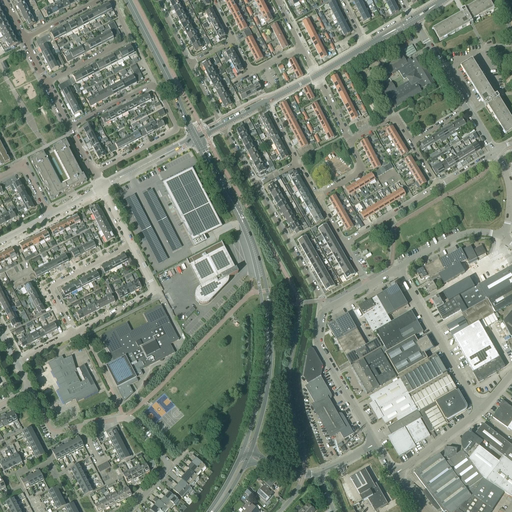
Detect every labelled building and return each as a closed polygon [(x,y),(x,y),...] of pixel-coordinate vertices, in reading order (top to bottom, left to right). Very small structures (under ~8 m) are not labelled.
[(63,10),(69,7),(65,0),(64,0),(60,3),(63,10)] [(177,0),(170,4),(171,7),(170,8),(172,10),(172,9),(179,5),(177,0)] [(257,8),(264,5),(261,0),(259,0),(254,3),(257,8)] [(463,14),(433,31),(434,32),(439,42),(466,26),(470,25),(469,24),(470,23),(471,24),(471,25),(473,24),(472,21),(472,20),(493,8),(494,9),(498,7),(494,0),(492,0),(490,1),(489,0),(482,0),(465,9),(462,11),(463,14)] [(59,1),(54,4),(54,5),(58,12),(63,10),(60,3),(59,1)] [(202,9),(210,6),(207,1),(200,4),(202,9)] [(393,1),(386,4),(388,7),(389,10),(396,6),(393,1)] [(24,3),(17,6),(19,12),(26,8),(29,7),(26,2),(24,3)] [(229,11),(236,8),(233,2),(226,6),(229,11)] [(334,2),(327,5),(330,11),(336,7),(334,2)] [(363,2),(361,2),(355,6),(358,11),(364,8),(363,5),(365,5),(363,2)] [(109,14),(108,13),(112,11),(108,4),(102,7),(106,15),(106,14),(107,16),(109,14)] [(172,9),(172,10),(172,12),(174,11),(175,14),(182,11),(181,8),(184,6),(182,4),(179,5),(172,9)] [(51,7),(51,6),(50,5),(48,6),(48,7),(53,15),(58,12),(54,5),(51,7)] [(260,14),(266,10),(264,5),(257,8),(260,14)] [(396,6),(389,10),(392,15),(398,12),(396,6)] [(47,18),(53,15),(48,7),(43,10),(43,9),(40,11),(44,18),(47,17),(47,18)] [(100,17),(106,15),(102,7),(96,10),(100,17)] [(333,16),(339,13),(336,7),(330,11),(333,16)] [(22,17),(29,13),(26,8),(19,12),(22,17)] [(232,17),(238,13),(236,8),(229,11),(232,17)] [(361,17),(367,14),(364,8),(358,11),(361,17)] [(94,20),(100,17),(96,10),(90,13),(94,20)] [(208,19),(214,15),(211,10),(205,13),(208,19)] [(263,19),(269,16),(266,10),(260,14),(263,19)] [(182,11),(175,14),(176,16),(177,18),(176,18),(177,20),(178,20),(185,16),(182,11)] [(25,22),(32,19),(29,13),(22,17),(25,22)] [(89,23),(94,20),(90,13),(85,16),(89,23)] [(234,22),(241,18),(238,13),(232,17),(234,22)] [(339,13),(333,16),(336,21),(342,18),(339,13)] [(364,23),(370,19),(367,14),(361,17),(364,23)] [(208,19),(206,20),(209,25),(211,24),(217,21),(214,15),(208,19)] [(83,26),(89,23),(85,16),(79,19),(83,26)] [(178,20),(177,20),(178,22),(179,22),(181,25),(188,21),(185,16),(178,20)] [(265,25),(272,21),(269,16),(263,19),(265,25)] [(237,27),(244,24),(241,18),(234,22),(237,27)] [(338,26),(345,23),(342,18),(336,21),(338,26)] [(28,28),(35,24),(32,19),(25,22),(28,28)] [(77,29),(83,26),(79,19),(73,22),(77,29)] [(308,20),(302,23),(305,29),(310,26),(308,20)] [(188,21),(181,25),(182,28),(181,29),(183,31),(184,30),(191,27),(188,21)] [(217,21),(211,24),(213,29),(219,26),(217,21)] [(71,32),(77,29),(73,22),(67,25),(71,32)] [(345,23),(338,26),(341,32),(347,29),(345,23)] [(0,34),(10,29),(7,24),(0,28),(0,34)] [(240,33),(242,31),(247,29),(244,24),(237,27),(240,33)] [(65,35),(71,32),(67,25),(62,28),(65,35)] [(274,33),(279,31),(276,25),(271,28),(274,33)] [(214,36),(222,31),(219,26),(213,29),(215,32),(213,33),(214,36)] [(310,26),(305,29),(307,34),(313,31),(310,26)] [(184,30),(183,31),(183,33),(185,32),(186,36),(193,32),(191,27),(184,30)] [(60,38),(65,35),(62,28),(56,31),(60,38)] [(0,40),(12,34),(10,29),(0,34),(0,40)] [(347,29),(341,32),(344,37),(350,34),(347,29)] [(113,36),(112,33),(111,31),(110,30),(103,33),(104,35),(107,43),(113,39),(112,37),(113,36)] [(54,41),(60,38),(56,31),(50,34),(53,40),(54,41)] [(224,37),(225,37),(222,31),(214,36),(215,37),(217,36),(219,40),(218,40),(219,43),(225,40),(224,37)] [(276,39),(282,36),(279,31),(274,33),(276,39)] [(310,39),(316,36),(313,31),(307,34),(310,39)] [(193,32),(186,36),(188,39),(187,39),(188,41),(196,37),(193,32)] [(0,45),(0,47),(15,39),(12,34),(0,40),(0,45)] [(102,46),(107,43),(104,35),(98,38),(102,46)] [(279,45),(285,42),(282,36),(276,39),(279,45)] [(313,45),(318,42),(316,36),(310,39),(313,45)] [(196,37),(188,41),(189,43),(190,43),(192,46),(199,42),(196,37)] [(98,38),(94,40),(93,38),(91,39),(92,41),(96,48),(102,46),(98,38)] [(247,47),(254,43),(251,38),(247,40),(244,41),(247,47)] [(14,46),(17,44),(15,39),(0,47),(3,52),(4,54),(15,49),(14,46)] [(90,52),(96,48),(92,41),(86,44),(90,52)] [(195,52),(202,49),(199,42),(192,46),(195,52)] [(282,51),(288,48),(285,42),(279,45),(282,51)] [(321,47),(320,44),(318,42),(313,45),(315,50),(321,47)] [(250,52),(257,49),(254,43),(247,47),(250,52)] [(84,54),(90,52),(86,44),(81,47),(84,54)] [(42,55),(49,50),(46,45),(39,48),(38,49),(42,55)] [(412,45),(403,51),(407,58),(416,53),(412,45)] [(324,52),(322,49),(325,48),(323,46),(321,47),(315,50),(318,55),(324,52)] [(79,57),(84,54),(81,47),(75,50),(79,57)] [(134,50),(132,51),(130,47),(124,50),(128,57),(136,53),(134,50)] [(253,58),(260,54),(257,49),(250,52),(253,58)] [(45,60),(52,56),(49,50),(42,55),(45,60)] [(75,50),(71,52),(70,50),(68,51),(73,61),(79,57),(75,50)] [(122,60),(128,57),(124,50),(118,53),(122,60)] [(228,50),(224,52),(225,53),(225,54),(227,59),(228,59),(235,55),(232,50),(229,51),(228,50)] [(67,63),(73,61),(68,51),(66,52),(67,54),(63,56),(67,63)] [(324,52),(318,55),(321,61),(327,58),(324,52)] [(117,63),(122,60),(118,53),(113,56),(117,63)] [(260,54),(253,58),(255,63),(262,59),(261,57),(260,54)] [(225,61),(221,63),(222,64),(230,60),(231,64),(238,61),(235,55),(228,59),(227,59),(224,60),(225,61)] [(48,66),(55,62),(52,56),(45,60),(48,66)] [(111,66),(117,63),(113,56),(107,59),(111,66)] [(386,96),(387,95),(395,109),(422,93),(420,90),(426,86),(427,88),(435,84),(419,57),(412,62),(410,59),(405,61),(403,57),(383,69),(387,76),(391,73),(392,75),(398,72),(403,79),(405,80),(406,78),(410,84),(408,85),(407,83),(395,90),(391,82),(391,83),(381,89),(381,88),(381,89),(386,97),(386,96)] [(212,68),(220,64),(217,58),(214,59),(215,63),(211,65),(210,64),(212,63),(211,61),(210,61),(209,60),(207,61),(208,63),(206,63),(205,61),(202,63),(203,65),(202,66),(205,72),(212,68)] [(105,69),(111,66),(107,59),(101,62),(105,69)] [(291,68),(296,65),(293,59),(288,62),(291,68)] [(507,134),(511,131),(511,118),(500,99),(498,95),(495,96),(490,88),(476,65),(473,60),(471,61),(462,67),(472,82),(473,84),(484,102),(485,103),(486,103),(486,104),(485,105),(486,107),(485,107),(486,107),(487,106),(487,107),(489,106),(507,134)] [(234,69),(240,66),(238,61),(231,64),(234,69)] [(51,72),(58,68),(55,62),(48,66),(51,72)] [(99,72),(105,69),(101,62),(95,65),(99,72)] [(93,75),(99,72),(95,65),(89,68),(93,75)] [(294,74),(299,71),(296,65),(291,68),(294,74)] [(241,73),(243,72),(240,66),(234,69),(237,75),(236,75),(237,78),(242,75),(241,73)] [(88,78),(93,75),(89,68),(84,71),(88,78)] [(212,68),(205,72),(207,75),(205,75),(207,77),(215,73),(212,68)] [(82,81),(88,78),(84,71),(78,74),(82,81)] [(297,79),(302,77),(299,71),(294,74),(297,79)] [(215,73),(207,77),(208,79),(209,79),(210,82),(217,79),(215,73)] [(76,84),(82,81),(78,74),(72,77),(73,78),(69,81),(72,86),(76,84)] [(133,76),(127,79),(130,87),(136,84),(133,76)] [(340,78),(338,79),(336,76),(330,79),(333,84),(341,80),(340,78)] [(127,79),(121,82),(125,90),(130,87),(127,79)] [(217,79),(210,82),(212,85),(211,86),(212,88),(220,84),(217,79)] [(336,90),(342,87),(340,83),(342,82),(341,80),(333,84),(336,90)] [(121,82),(115,85),(119,93),(125,90),(121,82)] [(220,84),(212,88),(213,90),(214,90),(216,93),(223,89),(220,84)] [(257,84),(252,87),(256,94),(261,91),(260,90),(262,89),(260,85),(258,86),(257,84)] [(113,96),(119,93),(115,85),(109,88),(113,96)] [(251,96),(256,94),(252,87),(247,89),(251,96)] [(345,89),(343,90),(342,87),(336,90),(338,95),(344,92),(346,91),(345,89)] [(109,88),(104,91),(107,99),(113,96),(109,88)] [(305,96),(310,94),(307,88),(302,90),(304,93),(302,94),(303,97),(305,96),(305,95),(305,96)] [(65,99),(72,95),(69,89),(62,93),(65,99)] [(223,89),(216,93),(217,96),(216,97),(218,98),(226,94),(223,89)] [(246,99),(251,96),(247,89),(243,92),(246,99)] [(102,102),(107,99),(104,91),(98,94),(102,102)] [(241,101),(246,99),(243,92),(238,94),(241,101)] [(341,100),(347,97),(344,92),(338,95),(341,100)] [(96,105),(102,102),(98,94),(92,97),(96,105)] [(145,104),(153,100),(151,94),(148,96),(148,95),(142,98),(145,104)] [(226,94),(218,98),(218,100),(220,100),(221,103),(228,100),(226,94)] [(314,99),(310,94),(305,96),(308,102),(314,99)] [(68,104),(75,101),(72,95),(65,99),(68,104)] [(92,97),(86,100),(90,108),(96,105),(92,97)] [(350,103),(350,102),(347,97),(341,100),(344,106),(350,103)] [(145,104),(142,98),(136,101),(139,107),(140,109),(146,106),(145,104)] [(224,109),(232,106),(228,100),(221,103),(224,109)] [(71,110),(78,106),(75,101),(68,104),(71,110)] [(133,110),(139,107),(136,101),(130,104),(133,110)] [(352,108),(351,105),(353,103),(352,101),(350,102),(350,103),(344,106),(347,111),(352,108)] [(281,112),(288,109),(285,103),(278,107),(281,112)] [(128,113),(133,110),(130,104),(124,107),(128,113)] [(316,104),(311,107),(314,112),(319,110),(316,104)] [(74,116),(81,112),(78,106),(71,110),(74,116)] [(122,116),(128,113),(124,107),(119,110),(122,116)] [(349,116),(355,113),(352,108),(347,111),(349,116)] [(284,117),(291,114),(288,109),(281,112),(284,117)] [(116,119),(122,116),(119,110),(113,113),(116,119)] [(317,118),(322,116),(319,110),(314,112),(317,118)] [(110,122),(116,119),(113,113),(107,116),(110,122)] [(355,113),(349,116),(352,121),(358,119),(355,113)] [(287,123),(293,119),(291,114),(284,117),(287,123)] [(262,124),(269,121),(266,115),(260,118),(261,122),(259,122),(261,125),(262,124)] [(102,126),(110,122),(107,116),(101,119),(99,120),(102,126)] [(319,124),(325,121),(322,116),(317,118),(319,124)] [(290,128),(296,125),(293,119),(287,123),(290,128)] [(457,122),(461,128),(469,123),(466,119),(463,121),(462,119),(457,122)] [(155,124),(158,130),(164,127),(164,126),(167,125),(164,120),(155,124)] [(155,124),(154,121),(148,124),(153,133),(158,130),(155,124)] [(269,121),(262,124),(265,129),(271,126),(269,121)] [(322,130),(328,127),(325,121),(319,124),(322,130)] [(455,131),(461,128),(457,122),(452,126),(455,131)] [(93,133),(90,127),(93,126),(91,123),(82,127),(84,130),(83,130),(86,136),(93,133)] [(148,124),(142,127),(147,136),(153,133),(148,124)] [(292,134),(299,130),(296,125),(290,128),(292,134)] [(268,134),(274,131),(271,126),(265,129),(268,134)] [(457,133),(455,131),(452,126),(447,129),(450,134),(451,136),(457,133)] [(142,127),(137,130),(137,131),(141,139),(147,136),(142,127)] [(243,127),(236,131),(239,137),(246,133),(243,127)] [(325,135),(331,133),(328,127),(322,130),(325,135)] [(389,137),(395,132),(392,127),(385,131),(389,137)] [(447,129),(442,132),(446,139),(451,136),(450,134),(447,129)] [(295,139),(302,136),(299,130),(292,134),(295,139)] [(137,131),(131,134),(132,135),(132,136),(135,142),(141,139),(137,131)] [(271,140),(277,137),(274,131),(268,134),(271,140)] [(392,142),(398,138),(395,132),(389,137),(392,142)] [(442,132),(437,135),(440,141),(441,143),(446,139),(442,132)] [(96,139),(93,133),(86,136),(90,142),(96,139)] [(246,133),(239,137),(241,140),(240,141),(241,142),(242,142),(248,138),(246,133)] [(331,133),(325,135),(328,141),(334,139),(331,133)] [(132,136),(129,137),(128,135),(125,136),(126,139),(130,145),(135,142),(132,136)] [(435,144),(440,141),(437,135),(431,138),(435,144)] [(298,145),(305,141),(302,136),(295,139),(298,145)] [(273,145),(280,142),(277,137),(271,140),(273,145)] [(93,148),(102,143),(105,142),(105,141),(107,140),(106,138),(99,142),(97,138),(96,139),(90,142),(89,143),(91,146),(92,146),(93,148)] [(242,142),(241,142),(242,145),(243,144),(244,147),(251,144),(248,138),(242,142)] [(395,147),(402,143),(398,138),(392,142),(395,147)] [(430,147),(435,144),(431,138),(426,141),(430,147)] [(124,148),(130,145),(126,139),(121,142),(124,148)] [(366,140),(360,144),(362,149),(369,145),(366,140)] [(305,141),(298,145),(301,150),(307,146),(305,141)] [(431,149),(430,147),(426,141),(421,144),(422,146),(419,148),(422,152),(427,148),(428,150),(431,149)] [(65,142),(52,149),(53,150),(48,153),(44,155),(43,154),(30,160),(51,201),(86,183),(65,142)] [(118,151),(124,148),(121,142),(112,146),(115,151),(117,150),(118,151)] [(276,150),(282,147),(280,142),(273,145),(276,150)] [(473,144),(471,145),(476,153),(481,150),(477,144),(476,142),(473,144)] [(102,150),(100,147),(104,145),(102,143),(93,148),(92,148),(95,154),(102,150)] [(398,152),(405,148),(402,143),(395,147),(398,152)] [(251,144),(244,147),(246,151),(245,151),(246,153),(247,153),(254,149),(251,144)] [(369,145),(362,149),(365,154),(372,151),(371,148),(369,145)] [(471,156),(476,153),(471,145),(466,148),(471,156)] [(282,147),(276,150),(279,155),(285,152),(282,147)] [(397,155),(399,154),(401,157),(408,153),(405,148),(398,152),(395,153),(395,152),(392,154),(393,156),(396,154),(397,155)] [(466,148),(460,151),(465,159),(471,156),(466,148)] [(247,153),(246,153),(247,155),(248,155),(250,158),(257,154),(254,149),(247,153)] [(105,156),(102,150),(95,154),(99,160),(105,156)] [(372,151),(365,154),(368,160),(375,156),(372,151)] [(461,152),(456,155),(460,162),(465,159),(460,151),(461,152)] [(285,152),(279,155),(282,161),(288,158),(285,152)] [(257,154),(250,158),(252,161),(251,162),(252,164),(253,163),(259,160),(257,154)] [(6,155),(0,157),(0,162),(2,165),(10,161),(6,155)] [(453,156),(450,158),(455,165),(459,163),(460,162),(456,155),(457,157),(454,158),(453,156)] [(375,156),(368,160),(371,165),(378,162),(376,159),(375,156)] [(407,167),(414,163),(410,158),(401,163),(401,162),(398,164),(399,166),(402,164),(403,165),(405,164),(407,167)] [(450,158),(445,161),(450,169),(455,165),(450,158)] [(253,163),(252,164),(253,166),(254,165),(256,169),(262,165),(259,160),(253,163)] [(440,164),(445,172),(450,169),(445,161),(440,164)] [(378,162),(371,165),(373,171),(380,167),(378,162)] [(417,168),(414,163),(407,167),(410,172),(417,168)] [(440,164),(432,168),(436,175),(439,174),(440,175),(445,172),(440,164)] [(262,165),(256,169),(259,175),(259,174),(260,176),(264,174),(263,172),(265,171),(262,165)] [(413,177),(420,173),(417,168),(410,172),(413,177)] [(191,169),(182,174),(169,181),(163,184),(162,184),(165,189),(171,202),(180,219),(186,231),(194,246),(205,241),(204,240),(202,236),(204,235),(212,231),(221,227),(221,226),(192,171),(192,169),(191,169)] [(295,172),(294,172),(293,170),(288,173),(289,175),(288,176),(291,181),(298,177),(295,172)] [(371,174),(366,177),(370,184),(370,185),(373,184),(372,183),(375,181),(374,180),(376,179),(377,178),(374,173),(371,175),(371,174)] [(416,182),(423,178),(420,173),(413,177),(416,182)] [(294,187),(301,183),(298,177),(291,181),(294,187)] [(366,177),(361,181),(365,187),(370,184),(366,177)] [(423,178),(416,182),(419,188),(426,184),(423,178)] [(16,190),(23,187),(20,181),(18,182),(15,184),(12,185),(10,187),(11,188),(14,187),(16,190)] [(361,181),(355,184),(359,190),(361,192),(361,193),(362,192),(363,191),(362,189),(365,187),(361,181)] [(297,192),(304,188),(301,183),(294,187),(297,192)] [(355,184),(350,187),(354,193),(356,192),(359,190),(355,184)] [(270,195),(278,190),(275,185),(267,189),(270,195)] [(16,190),(11,192),(12,194),(15,193),(17,192),(19,195),(26,192),(23,187),(16,190)] [(350,187),(345,190),(348,195),(349,197),(351,196),(354,193),(350,187)] [(300,198),(307,194),(304,188),(297,192),(300,198)] [(143,194),(172,253),(181,249),(152,189),(143,194)] [(401,189),(396,193),(400,199),(405,196),(401,189)] [(273,200),(281,196),(278,190),(270,195),(273,200)] [(388,197),(386,199),(390,206),(395,202),(391,196),(389,193),(390,193),(388,190),(386,191),(388,194),(387,195),(388,197)] [(22,201),(28,197),(26,192),(19,195),(14,198),(15,200),(18,198),(20,197),(22,201)] [(391,196),(395,202),(400,199),(396,193),(394,194),(391,196)] [(303,203),(310,199),(307,194),(300,198),(303,203)] [(125,199),(158,264),(167,260),(134,195),(125,199)] [(277,206),(284,201),(281,196),(273,200),(277,206)] [(331,205),(338,201),(340,200),(341,201),(344,199),(342,196),(337,199),(335,196),(328,200),(331,205)] [(24,206),(31,203),(28,197),(22,201),(17,203),(18,205),(21,204),(23,203),(24,206)] [(306,209),(314,204),(310,199),(303,203),(306,209)] [(386,199),(380,202),(384,209),(390,206),(386,199)] [(280,211),(287,207),(284,201),(277,206),(280,211)] [(334,211),(341,207),(338,201),(331,205),(334,211)] [(361,202),(359,204),(362,209),(361,210),(362,213),(360,215),(364,221),(369,218),(365,211),(363,208),(364,208),(361,202)] [(375,205),(379,212),(384,209),(380,202),(375,205)] [(24,206),(17,210),(18,212),(23,210),(26,209),(27,212),(34,208),(31,203),(24,206)] [(98,205),(95,207),(93,204),(88,207),(92,215),(100,211),(98,205)] [(309,214),(317,210),(314,204),(306,209),(309,214)] [(375,205),(370,208),(374,215),(379,212),(375,205)] [(7,214),(10,221),(16,218),(13,212),(16,211),(13,206),(8,209),(10,213),(7,214)] [(283,217),(290,212),(287,207),(280,211),(283,217)] [(337,216),(344,212),(341,207),(334,211),(337,216)] [(365,211),(369,218),(374,215),(370,208),(365,211)] [(7,214),(5,210),(3,211),(5,215),(2,217),(5,223),(10,221),(7,214)] [(313,219),(320,215),(317,210),(309,214),(313,219)] [(95,220),(103,216),(100,211),(92,215),(95,220)] [(286,222),(294,218),(290,212),(283,217),(286,222)] [(340,221),(347,217),(344,212),(337,216),(340,221)] [(316,225),(323,221),(320,215),(313,219),(316,225)] [(80,223),(76,216),(71,218),(75,225),(76,227),(78,226),(77,224),(80,223)] [(98,226),(106,222),(103,216),(95,220),(98,226)] [(350,219),(349,220),(347,217),(340,221),(343,226),(350,222),(351,221),(350,219)] [(71,218),(66,221),(69,228),(75,225),(71,218)] [(289,228),(297,223),(294,218),(286,222),(289,228)] [(65,222),(60,224),(64,231),(69,229),(69,228),(66,221),(65,222)] [(101,231),(109,227),(106,222),(98,226),(101,231)] [(350,222),(343,226),(346,232),(353,228),(350,222)] [(306,225),(300,228),(297,223),(289,228),(292,233),(294,232),(296,236),(308,229),(306,225)] [(59,225),(55,227),(58,234),(62,232),(63,234),(65,233),(64,231),(60,224),(59,225)] [(318,230),(320,234),(321,235),(328,230),(326,225),(318,230)] [(51,237),(58,234),(55,227),(50,230),(51,232),(49,233),(51,237)] [(104,237),(112,233),(109,227),(101,231),(104,237)] [(331,235),(328,230),(321,235),(321,236),(323,240),(331,235)] [(44,241),(50,238),(46,232),(41,234),(44,241)] [(107,242),(115,238),(112,233),(104,237),(107,242)] [(39,244),(44,241),(41,234),(35,237),(39,244)] [(334,240),(331,235),(323,240),(326,244),(326,245),(334,240)] [(34,247),(39,244),(35,237),(30,240),(34,247)] [(308,242),(308,241),(305,237),(297,241),(300,247),(308,242)] [(28,249),(34,247),(30,240),(25,243),(28,249)] [(337,245),(334,240),(326,245),(327,246),(329,250),(337,245)] [(86,244),(90,251),(95,248),(92,241),(86,244)] [(209,303),(210,302),(225,286),(225,285),(226,284),(225,282),(224,282),(223,281),(237,274),(235,270),(234,270),(223,248),(224,248),(221,242),(186,260),(189,266),(190,266),(201,287),(199,289),(198,289),(198,290),(197,290),(196,291),(196,292),(195,293),(195,294),(195,295),(195,296),(195,297),(195,298),(195,299),(195,300),(195,301),(198,304),(199,304),(200,304),(201,305),(202,305),(203,305),(204,305),(205,305),(206,305),(207,304),(208,304),(209,303)] [(311,247),(309,243),(308,242),(300,247),(303,252),(311,247)] [(23,252),(28,249),(25,243),(19,245),(23,252)] [(85,254),(90,251),(86,244),(81,247),(82,248),(85,254)] [(332,255),(340,250),(337,245),(329,250),(331,254),(332,255)] [(461,250),(467,261),(468,263),(486,254),(482,246),(473,251),(471,246),(462,251),(461,250)] [(82,248),(79,250),(77,247),(75,248),(75,249),(76,251),(77,251),(80,256),(85,254),(82,248)] [(314,252),(313,251),(311,247),(303,252),(306,257),(314,252)] [(16,252),(14,253),(12,249),(6,252),(10,259),(11,260),(18,256),(16,252)] [(70,251),(67,253),(71,259),(73,258),(74,259),(80,256),(77,251),(76,251),(75,249),(70,251)] [(335,260),(343,255),(340,250),(332,255),(335,260)] [(455,267),(466,262),(467,261),(461,250),(449,256),(455,267)] [(4,262),(10,259),(6,252),(0,255),(4,262)] [(317,257),(314,253),(314,252),(306,257),(309,261),(317,257)] [(68,261),(71,259),(67,253),(59,257),(59,258),(63,265),(68,262),(68,261)] [(128,256),(125,258),(124,255),(118,258),(122,265),(127,262),(128,265),(132,263),(128,256)] [(338,265),(346,260),(343,255),(335,260),(337,264),(338,265)] [(445,272),(455,267),(449,256),(439,261),(445,272)] [(319,262),(319,261),(317,257),(309,261),(312,266),(319,262)] [(58,268),(63,265),(59,258),(54,261),(58,268)] [(116,268),(122,265),(118,258),(112,261),(116,268)] [(505,258),(498,262),(504,271),(509,268),(508,267),(509,266),(505,258)] [(340,269),(348,265),(346,260),(338,265),(340,269)] [(52,271),(58,268),(54,261),(49,263),(52,271)] [(110,271),(116,268),(112,261),(107,264),(110,271)] [(445,272),(439,261),(423,269),(423,270),(427,278),(429,281),(436,277),(439,276),(445,272)] [(322,267),(320,263),(319,262),(312,266),(314,271),(322,267)] [(466,262),(460,265),(465,273),(466,274),(471,271),(466,262)] [(498,262),(494,264),(499,274),(504,271),(498,262)] [(47,273),(52,271),(49,263),(43,266),(47,273)] [(104,274),(110,271),(107,264),(101,267),(104,274)] [(494,264),(489,267),(494,277),(495,276),(499,274),(494,264)] [(343,274),(351,270),(348,265),(340,269),(343,274)] [(444,285),(465,273),(460,265),(455,267),(445,272),(439,276),(444,285)] [(43,266),(38,269),(39,270),(42,276),(47,273),(43,266)] [(488,299),(511,285),(511,266),(508,269),(480,285),(488,299)] [(325,272),(325,271),(322,267),(314,271),(317,276),(325,272)] [(489,267),(483,270),(489,280),(490,279),(494,277),(489,267)] [(11,277),(16,274),(13,269),(8,271),(11,277)] [(39,270),(33,273),(34,273),(37,279),(42,276),(39,270)] [(354,275),(351,270),(343,274),(344,275),(343,276),(346,282),(353,278),(352,276),(354,275)] [(427,278),(423,270),(416,273),(421,281),(427,278)] [(483,270),(478,273),(484,283),(485,282),(489,280),(483,270)] [(471,271),(466,274),(469,280),(469,279),(473,285),(477,283),(473,276),(474,276),(471,271)] [(93,282),(94,282),(100,279),(96,272),(90,275),(93,282)] [(328,277),(326,273),(325,272),(317,276),(320,281),(328,277)] [(477,283),(473,285),(474,288),(484,283),(478,273),(474,276),(473,276),(477,283)] [(132,284),(136,292),(141,289),(137,281),(133,283),(133,281),(134,281),(130,274),(128,276),(129,279),(131,284),(132,284)] [(90,275),(84,278),(88,285),(91,283),(93,288),(94,287),(95,291),(97,290),(96,286),(94,282),(93,282),(90,275)] [(331,282),(330,281),(328,277),(320,281),(323,286),(331,282)] [(433,282),(437,279),(436,277),(429,281),(431,284),(424,288),(428,295),(437,290),(433,282)] [(82,288),(88,285),(84,278),(79,281),(82,288)] [(468,280),(444,294),(447,300),(449,303),(454,300),(475,288),(474,288),(472,283),(469,279),(468,280)] [(82,288),(79,281),(73,284),(76,291),(82,288)] [(336,288),(332,282),(331,283),(331,282),(323,286),(326,291),(328,290),(329,292),(336,288)] [(28,293),(34,290),(31,284),(25,287),(24,288),(26,293),(28,293)] [(71,294),(76,291),(73,284),(67,287),(71,294)] [(130,294),(136,292),(132,284),(131,284),(126,286),(130,294)] [(462,314),(487,300),(479,285),(474,288),(454,300),(460,310),(459,310),(460,311),(462,314)] [(511,303),(511,285),(488,299),(495,313),(511,303)] [(122,286),(120,287),(121,289),(125,297),(130,294),(126,286),(123,288),(122,286)] [(390,289),(384,293),(395,312),(408,305),(397,286),(392,288),(390,289)] [(65,297),(71,294),(67,287),(61,290),(63,293),(60,294),(63,300),(66,298),(65,297)] [(119,300),(125,297),(121,289),(115,292),(119,300)] [(30,298),(36,295),(34,290),(28,293),(30,298)] [(110,293),(105,296),(106,298),(110,305),(115,302),(111,295),(111,294),(110,293)] [(377,297),(384,310),(388,316),(395,312),(384,293),(380,296),(377,297)] [(33,303),(39,300),(36,295),(30,298),(33,303)] [(449,303),(447,300),(442,302),(439,296),(431,300),(437,310),(449,303)] [(0,303),(2,306),(10,302),(7,297),(0,300),(0,303)] [(359,307),(358,307),(359,308),(373,333),(376,332),(391,323),(391,322),(388,316),(384,310),(377,297),(377,298),(377,299),(372,302),(371,300),(370,300),(371,301),(366,304),(364,305),(359,308),(359,307)] [(105,308),(110,305),(106,298),(101,301),(105,308)] [(36,309),(42,306),(39,300),(33,303),(31,305),(33,310),(36,309)] [(460,311),(459,310),(460,310),(454,300),(449,303),(437,310),(437,311),(443,321),(460,311)] [(453,337),(469,328),(478,323),(479,322),(494,314),(487,300),(462,314),(461,314),(463,317),(446,326),(453,337)] [(100,310),(105,308),(101,301),(96,303),(100,310)] [(12,307),(11,305),(10,302),(2,306),(4,312),(12,307)] [(96,303),(95,302),(90,304),(91,306),(95,313),(100,310),(96,303)] [(511,310),(509,305),(501,310),(503,315),(511,310)] [(37,315),(35,316),(36,318),(38,317),(45,314),(44,312),(45,311),(42,306),(36,309),(38,314),(37,315)] [(90,315),(95,313),(91,306),(86,308),(90,315)] [(127,323),(101,337),(112,359),(113,359),(115,362),(132,354),(136,362),(138,361),(140,363),(139,364),(140,366),(142,365),(144,367),(140,369),(141,371),(175,354),(171,345),(176,342),(179,341),(161,306),(143,315),(148,323),(131,332),(127,323)] [(15,313),(14,310),(12,307),(4,312),(7,317),(13,314),(15,313)] [(85,318),(90,315),(86,308),(81,311),(85,318)] [(511,310),(503,315),(505,320),(511,316),(511,310)] [(77,317),(75,318),(77,321),(80,320),(80,321),(85,318),(81,311),(76,314),(77,317)] [(391,323),(376,332),(380,339),(386,335),(388,339),(417,321),(411,311),(391,322),(391,323)] [(13,314),(7,317),(10,322),(16,319),(18,318),(15,313),(13,314)] [(377,339),(366,345),(348,314),(340,318),(335,321),(328,325),(335,338),(335,337),(340,346),(338,347),(340,350),(342,349),(351,365),(382,347),(377,339)] [(494,314),(479,322),(483,330),(498,321),(497,320),(494,314)] [(16,319),(10,322),(13,328),(14,327),(15,329),(21,326),(20,324),(18,324),(16,319)] [(386,335),(380,339),(385,348),(391,344),(394,349),(415,337),(423,332),(417,321),(388,339),(386,335)] [(454,337),(453,337),(456,342),(461,351),(473,372),(473,373),(478,382),(483,379),(487,377),(496,372),(500,370),(504,368),(505,367),(500,357),(499,358),(495,350),(490,341),(483,330),(479,322),(478,323),(469,328),(454,337)] [(52,333),(57,330),(54,324),(48,327),(52,333)] [(46,336),(52,333),(48,327),(42,330),(46,336)] [(40,340),(46,336),(42,330),(36,333),(40,340)] [(34,343),(40,340),(36,333),(31,336),(34,343)] [(28,346),(34,343),(31,336),(25,339),(28,346)] [(394,349),(385,354),(398,377),(428,359),(424,353),(433,348),(427,338),(418,343),(415,337),(394,349)] [(23,349),(28,346),(25,339),(19,342),(23,349)] [(385,348),(381,350),(384,355),(385,354),(394,349),(391,344),(385,348)] [(308,351),(303,377),(308,385),(305,387),(315,404),(312,406),(330,437),(339,432),(343,439),(353,433),(343,415),(342,414),(341,414),(339,414),(338,414),(330,401),(331,399),(332,398),(332,397),(332,395),(321,376),(323,366),(314,350),(313,349),(312,349),(311,348),(309,349),(308,350),(308,351)] [(381,350),(352,367),(351,367),(367,394),(396,378),(390,366),(384,355),(381,350)] [(111,360),(104,364),(107,369),(117,389),(122,398),(124,400),(133,394),(129,387),(138,382),(137,379),(143,376),(141,371),(140,369),(144,367),(142,365),(140,366),(139,364),(140,363),(138,361),(136,362),(132,354),(115,362),(113,359),(112,359),(111,360)] [(428,359),(398,377),(400,380),(408,394),(418,411),(422,418),(430,432),(430,433),(430,432),(431,432),(435,430),(435,431),(438,429),(441,427),(448,423),(446,421),(436,402),(456,391),(456,390),(457,390),(453,383),(450,379),(449,377),(446,372),(436,354),(428,359)] [(84,366),(84,365),(81,367),(78,368),(76,369),(75,369),(71,357),(63,360),(62,357),(58,359),(56,360),(48,364),(55,379),(60,388),(56,390),(64,405),(74,400),(76,403),(98,392),(95,386),(91,378),(84,366)] [(400,380),(369,398),(373,403),(369,405),(379,421),(382,419),(385,425),(396,419),(398,423),(401,421),(418,411),(408,394),(400,380)] [(456,391),(436,402),(446,421),(447,420),(447,421),(464,411),(465,411),(465,410),(466,410),(466,409),(466,408),(466,407),(466,406),(457,391),(456,391)] [(511,431),(511,407),(504,402),(493,418),(511,431)] [(13,412),(12,410),(10,411),(11,413),(8,415),(13,423),(17,421),(13,412)] [(418,411),(401,421),(415,446),(430,437),(428,433),(420,419),(422,418),(418,411)] [(8,415),(6,416),(4,414),(3,415),(8,425),(13,423),(8,415)] [(0,420),(4,428),(8,425),(3,415),(1,415),(2,418),(0,418),(0,420)] [(398,423),(387,429),(391,435),(388,437),(399,457),(416,447),(415,446),(401,421),(398,423)] [(484,424),(475,435),(503,456),(505,458),(511,463),(511,444),(511,446),(506,442),(484,424)] [(31,430),(34,429),(33,427),(22,432),(23,435),(22,436),(23,438),(33,433),(31,430)] [(107,441),(117,435),(116,432),(118,431),(116,427),(106,432),(107,435),(108,438),(106,439),(107,441)] [(465,435),(471,441),(479,447),(483,442),(472,433),(472,432),(471,432),(471,431),(470,431),(470,432),(469,432),(469,433),(468,433),(468,434),(467,434),(466,434),(466,435),(465,435)] [(36,434),(34,435),(33,433),(23,438),(23,439),(25,439),(26,441),(37,436),(36,434)] [(111,444),(122,438),(121,437),(119,438),(117,435),(107,441),(107,442),(110,441),(111,444)] [(461,443),(461,444),(461,445),(462,445),(462,446),(462,447),(462,448),(463,449),(463,450),(464,450),(463,451),(484,480),(486,481),(500,463),(499,463),(499,462),(479,447),(471,441),(465,435),(465,436),(464,436),(464,437),(463,437),(463,438),(463,439),(462,439),(462,440),(462,441),(462,442),(461,442),(461,443)] [(36,439),(38,437),(37,436),(26,441),(28,444),(26,445),(27,446),(37,441),(36,439)] [(80,448),(83,447),(77,436),(76,437),(77,439),(74,440),(79,450),(81,449),(80,448)] [(112,449),(122,444),(121,441),(123,440),(122,438),(111,444),(113,447),(111,447),(112,449)] [(71,453),(74,451),(68,440),(67,441),(68,443),(65,445),(70,455),(72,454),(71,453)] [(74,440),(71,442),(70,440),(68,440),(74,451),(77,450),(78,451),(79,450),(74,440)] [(41,443),(38,444),(37,441),(27,446),(28,448),(29,447),(31,450),(42,445),(41,443)] [(65,445),(62,446),(61,444),(60,445),(65,456),(68,454),(69,456),(70,455),(65,445)] [(116,453),(127,447),(126,445),(123,446),(122,444),(112,449),(113,451),(114,450),(116,453)] [(40,448),(43,446),(42,445),(31,450),(32,453),(31,454),(32,455),(42,450),(40,448)] [(62,457),(65,456),(60,445),(58,446),(59,448),(56,449),(61,459),(63,458),(62,457)] [(117,458),(127,453),(125,450),(127,449),(127,447),(116,453),(117,456),(116,456),(117,458)] [(417,471),(414,474),(419,480),(425,488),(441,509),(442,511),(446,511),(456,511),(461,507),(465,503),(469,500),(472,497),(472,496),(475,492),(478,488),(480,483),(483,479),(462,451),(457,455),(458,449),(449,448),(445,451),(444,460),(440,455),(440,454),(437,457),(417,471)] [(56,449),(53,451),(52,449),(50,450),(56,461),(59,459),(60,460),(61,459),(56,449)] [(45,452),(43,453),(42,450),(32,455),(33,457),(34,456),(35,459),(46,454),(45,452)] [(117,458),(118,459),(119,459),(120,462),(131,456),(130,454),(128,455),(127,453),(117,458)] [(21,466),(23,465),(17,454),(14,455),(14,454),(12,455),(17,465),(20,464),(21,466)] [(14,466),(17,465),(12,455),(10,456),(11,457),(8,459),(14,469),(15,469),(14,466)] [(201,472),(205,467),(192,455),(189,458),(193,461),(191,463),(201,472)] [(500,463),(486,481),(504,493),(511,497),(511,463),(505,458),(503,456),(499,462),(499,463),(500,463)] [(12,470),(14,469),(8,459),(5,460),(5,459),(3,460),(8,470),(11,468),(12,470)] [(5,471),(8,470),(3,460),(1,460),(2,462),(0,462),(0,465),(4,474),(7,473),(5,471)] [(191,463),(187,460),(185,463),(188,466),(186,468),(197,477),(201,472),(191,463)] [(81,467),(80,468),(79,465),(68,470),(69,472),(71,471),(72,474),(82,469),(81,467)] [(139,465),(133,468),(138,478),(143,475),(140,468),(140,467),(139,465)] [(140,468),(143,475),(149,472),(146,465),(140,467),(140,468)] [(186,468),(184,467),(182,470),(185,472),(183,474),(194,483),(198,478),(197,477),(186,468)] [(133,468),(128,471),(133,480),(138,478),(133,468)] [(82,471),(83,470),(82,469),(72,474),(74,476),(72,478),(73,479),(83,474),(82,471)] [(41,482),(44,481),(38,470),(36,471),(37,473),(35,474),(40,484),(41,483),(41,482)] [(366,470),(350,479),(360,497),(363,503),(368,500),(375,511),(388,504),(377,484),(375,485),(366,470)] [(127,483),(133,480),(128,471),(122,474),(127,483)] [(183,474),(180,471),(178,474),(181,477),(179,479),(179,480),(189,488),(190,488),(194,483),(183,474)] [(35,474),(32,476),(31,473),(29,474),(35,485),(37,484),(38,485),(40,484),(35,474)] [(32,487),(35,485),(29,474),(27,475),(28,478),(26,479),(31,489),(32,488),(32,487)] [(86,476),(85,476),(83,474),(73,479),(73,481),(76,480),(77,482),(87,477),(86,476)] [(87,480),(88,479),(87,477),(77,482),(79,485),(76,487),(77,488),(88,483),(87,480)] [(263,487),(255,495),(264,502),(265,502),(269,498),(270,498),(271,496),(273,495),(268,491),(267,490),(272,485),(276,481),(275,481),(271,479),(263,477),(262,478),(264,480),(262,482),(260,484),(263,487)] [(26,479),(23,480),(22,478),(20,479),(25,490),(28,488),(29,490),(31,489),(26,479)] [(178,478),(175,481),(178,484),(177,486),(187,495),(188,496),(192,491),(191,490),(190,488),(189,488),(179,480),(179,479),(178,478)] [(483,479),(480,483),(501,497),(504,493),(486,481),(484,480),(483,479)] [(91,485),(89,485),(88,483),(77,488),(78,490),(80,489),(82,491),(91,486),(91,485)] [(177,486),(173,483),(171,485),(174,488),(172,491),(182,499),(187,495),(177,486)] [(480,483),(478,488),(499,501),(501,497),(480,483)] [(57,489),(59,488),(58,486),(47,492),(49,495),(48,495),(49,497),(58,492),(57,489)] [(91,489),(92,488),(91,486),(82,491),(83,494),(81,495),(82,497),(93,492),(91,489)] [(121,491),(125,499),(131,496),(127,488),(121,491)] [(478,488),(475,492),(496,506),(499,501),(478,488)] [(174,506),(178,501),(165,489),(162,492),(165,495),(163,497),(174,506)] [(257,497),(248,489),(245,493),(254,501),(257,497)] [(120,501),(125,499),(121,491),(116,494),(120,501)] [(62,493),(60,495),(58,492),(49,497),(49,499),(50,498),(52,501),(63,495),(62,493)] [(120,501),(116,494),(115,492),(109,495),(111,497),(110,497),(114,504),(120,501)] [(475,492),(472,496),(493,510),(496,506),(475,492)] [(163,497),(160,494),(158,497),(161,500),(159,502),(168,510),(170,511),(174,506),(163,497)] [(62,498),(64,497),(63,495),(52,501),(53,504),(52,504),(53,506),(63,501),(62,498)] [(110,497),(111,497),(109,495),(104,498),(105,500),(108,507),(114,504),(110,497)] [(472,497),(469,500),(487,511),(491,511),(493,510),(472,496),(472,497)] [(16,501),(15,501),(13,498),(2,504),(3,506),(6,505),(7,507),(17,502),(16,501)] [(159,502),(154,498),(152,501),(155,503),(154,505),(160,511),(166,511),(168,510),(159,502)] [(253,507),(255,504),(249,498),(246,501),(248,503),(243,508),(246,511),(244,511),(258,511),(255,508),(254,509),(253,507)] [(103,510),(108,507),(105,500),(99,503),(103,510)] [(487,511),(469,500),(465,503),(478,511),(487,511)] [(66,502),(64,503),(63,501),(53,506),(54,507),(55,507),(57,510),(68,504),(66,502)] [(17,504),(18,504),(17,502),(7,507),(8,510),(6,511),(9,511),(18,507),(17,504)] [(73,505),(75,504),(75,502),(64,508),(65,511),(64,511),(67,511),(75,508),(73,505)] [(160,511),(154,505),(150,502),(148,505),(151,508),(149,510),(150,511),(160,511)] [(97,511),(98,511),(103,510),(99,503),(94,505),(97,511)] [(478,511),(465,503),(461,507),(468,511),(469,511),(478,511)]
